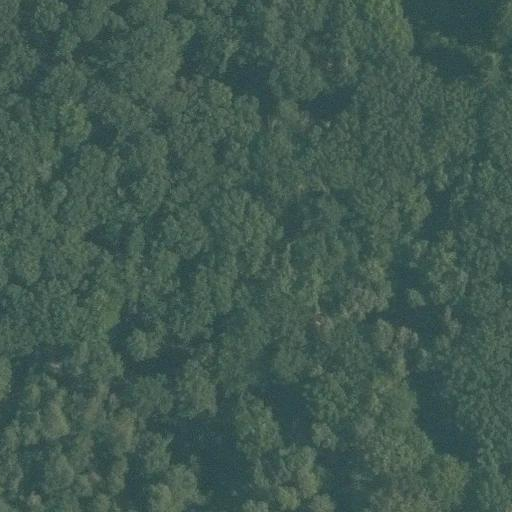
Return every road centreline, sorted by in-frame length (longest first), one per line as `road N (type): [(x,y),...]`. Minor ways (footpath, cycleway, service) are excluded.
road 1 (unclassified): [(0,363),(511,489)]
road 2 (track): [(139,0),(140,22),(174,53),(88,385)]
